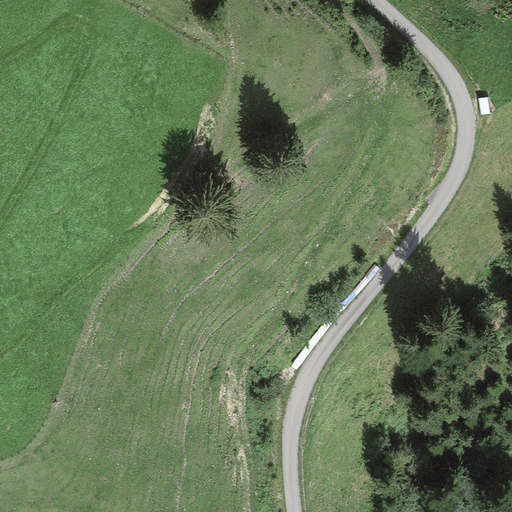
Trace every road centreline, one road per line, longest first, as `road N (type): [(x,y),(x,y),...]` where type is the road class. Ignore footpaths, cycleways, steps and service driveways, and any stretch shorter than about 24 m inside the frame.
road 1 (track): [(294,511),(290,447),(304,384),(436,208),(466,131),(453,80),(372,0)]
road 2 (track): [(0,64),(64,22),(76,20),(88,36),(87,55),(0,224)]
